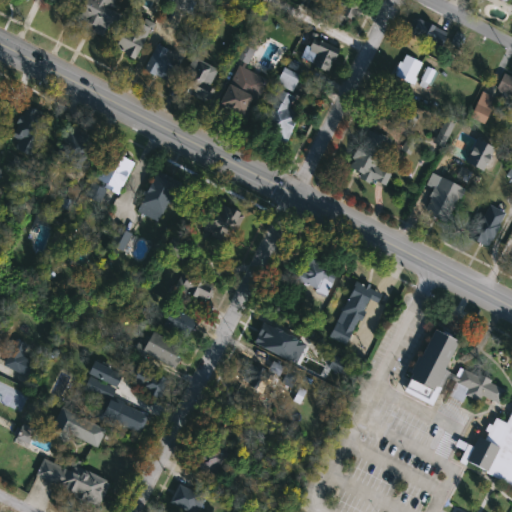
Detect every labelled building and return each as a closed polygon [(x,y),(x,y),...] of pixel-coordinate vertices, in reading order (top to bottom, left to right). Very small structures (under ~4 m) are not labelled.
[(85,0),(113,0),(121,4),(104,38),(74,23),(85,0)] [(172,6),(175,0),(188,0),(190,1),(184,12),(172,6)] [(354,0),(362,7),(343,27),(332,17),(348,0),(354,0)] [(113,50),(130,17),(151,27),(134,61),(113,50)] [(439,49),(410,34),(418,19),(447,35),(439,49)] [(325,74),(303,61),(314,40),(337,52),(325,74)] [(168,84),(143,71),(156,45),(181,58),(168,84)] [(422,64),(411,86),(393,77),(404,55),(422,64)] [(177,91),(193,59),(219,71),(204,104),(177,91)] [(511,79),(511,91),(507,96),(497,85),(508,75),(511,79)] [(243,118),(218,111),(225,87),(250,94),(243,118)] [(285,144),(259,132),(278,91),(294,99),(290,108),(300,112),(285,144)] [(495,99),(482,125),(469,118),(482,93),(495,99)] [(15,151),(19,140),(11,137),(24,106),(48,116),(32,157),(15,151)] [(399,124),(406,111),(418,117),(410,130),(399,124)] [(346,171),(365,130),(388,140),(375,168),(390,174),(384,188),(346,171)] [(483,172),(464,164),(475,140),(494,149),(483,172)] [(75,172),(58,159),(71,141),(88,155),(75,172)] [(133,163),(118,196),(105,190),(99,203),(86,197),(108,151),(133,163)] [(158,223),(136,212),(156,172),(178,182),(158,223)] [(461,187),(448,224),(423,215),(433,189),(426,187),(430,176),(461,187)] [(227,242),(201,231),(213,202),(239,213),(227,242)] [(470,241),(481,214),(500,221),(488,249),(470,241)] [(107,246),(116,228),(130,235),(121,253),(107,246)] [(336,270),(326,296),(294,284),(304,258),(336,270)] [(215,286),(205,304),(176,289),(186,270),(215,286)] [(330,340),(352,281),(380,292),(376,303),(366,299),(348,347),(330,340)] [(189,339),(162,327),(170,309),(197,321),(189,339)] [(498,401),(504,388),(489,380),(490,378),(462,364),(461,365),(457,363),(453,371),(443,366),(457,339),(451,336),(453,332),(441,326),(439,330),(433,327),(419,355),(417,354),(409,371),(410,372),(408,376),(409,376),(403,389),(430,402),(445,373),(457,379),(469,385),(466,392),(478,398),(480,392),(498,401)] [(174,368),(141,353),(150,333),(183,348),(174,368)] [(22,357),(33,363),(26,378),(3,367),(15,340),(28,346),(22,357)] [(240,383),(248,364),(272,374),(263,393),(240,383)] [(140,435),(94,419),(101,398),(82,392),(89,370),(118,380),(111,402),(147,414),(140,435)] [(511,484),(484,470),(484,468),(464,458),(463,461),(457,458),(463,448),(453,443),(456,436),(471,444),(477,433),(484,437),(487,429),(484,428),(488,421),(491,423),(495,416),(505,421),(511,408),(511,484)] [(49,435),(61,409),(105,431),(96,449),(69,436),(65,443),(49,435)] [(231,437),(210,427),(217,415),(237,425),(231,437)] [(223,448),(228,477),(201,482),(195,453),(223,448)] [(98,508),(34,478),(44,457),(108,486),(98,508)] [(200,510),(174,510),(174,489),(200,489),(200,510)]
